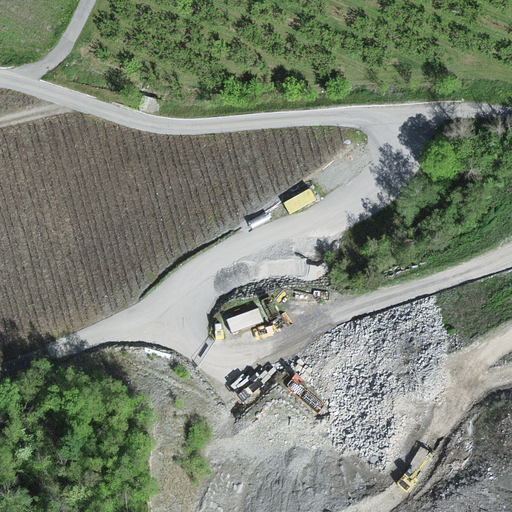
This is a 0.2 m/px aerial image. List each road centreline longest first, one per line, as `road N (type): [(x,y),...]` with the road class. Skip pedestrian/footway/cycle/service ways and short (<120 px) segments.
road 1 (unclassified): [(22,77),(167,129),(382,115)]
road 2 (unclassified): [(382,115),(376,180),(224,253),(181,295),(175,315)]
road 3 (unclassified): [(175,315),(98,333),(51,357)]
road 4 (unclassified): [(382,115),(511,111)]
